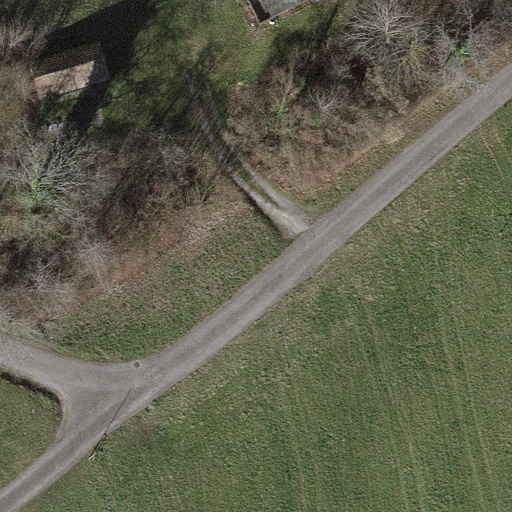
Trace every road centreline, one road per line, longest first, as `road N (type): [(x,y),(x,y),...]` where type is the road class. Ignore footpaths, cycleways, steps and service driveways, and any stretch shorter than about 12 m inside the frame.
road 1 (track): [(511,77),(217,334),(121,406)]
road 2 (track): [(183,44),(223,152),(313,246)]
road 3 (track): [(121,406),(0,508)]
road 4 (track): [(121,406),(0,346)]
